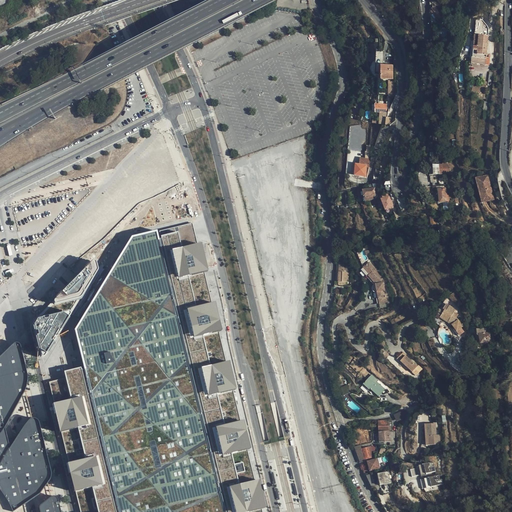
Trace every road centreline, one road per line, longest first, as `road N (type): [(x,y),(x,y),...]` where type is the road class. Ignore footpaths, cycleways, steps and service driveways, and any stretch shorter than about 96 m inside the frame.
road 1 (tertiary): [(379,511),(352,460),(321,357),(331,251),(324,146),(340,72),(316,0)]
road 2 (secondary): [(305,511),(201,100)]
road 3 (secondary): [(169,111),(213,243),(274,511)]
road 4 (secondary): [(362,0),(400,58),(399,185),(409,180),(420,109),(424,0)]
road 5 (motorway): [(26,121),(257,0)]
road 6 (motorway): [(226,0),(0,115)]
road 7 (unclassified): [(169,111),(0,194)]
road 8 (secondary): [(507,0),(503,156),(511,187)]
road 9 (tertiary): [(0,61),(156,0)]
road 10 (secondary): [(119,0),(169,111)]
